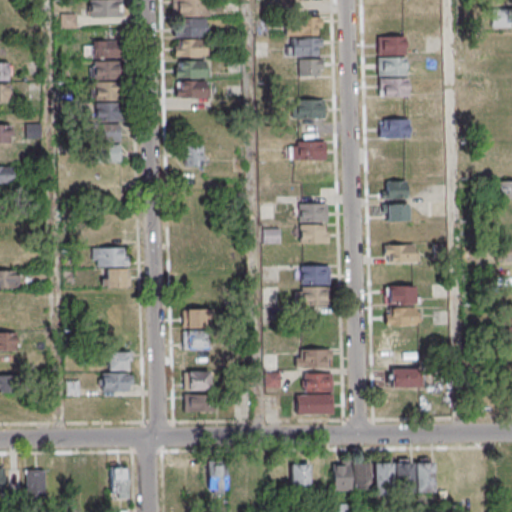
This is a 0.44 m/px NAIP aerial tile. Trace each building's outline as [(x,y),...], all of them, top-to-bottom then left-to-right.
[(88,0),(89,18),(121,18),(120,0),(88,0)] [(173,56),(206,56),(205,0),(171,0),(172,38),(173,38),(173,56)] [(491,27),(511,26),(511,8),(491,8),(491,27)] [(320,35),(320,17),(286,18),(286,35),(320,35)] [(376,37),(376,74),(403,74),(403,37),(376,37)] [(320,38),(290,38),(290,55),(320,55),(320,38)] [(321,59),(298,59),(298,75),(321,75),(321,59)] [(174,77),(205,77),(205,60),(174,60),(174,77)] [(378,96),(407,96),(407,77),(378,77),(378,96)] [(323,79),(295,79),(295,94),(323,94),(323,79)] [(175,98),(205,98),(205,80),(175,80),(175,98)] [(323,100),(295,100),(295,123),(323,123),(323,100)] [(120,162),(120,104),(93,104),(92,162),(120,162)] [(376,138),(408,138),(408,119),(376,119),(376,138)] [(296,162),(322,162),(322,145),(296,144),(296,162)] [(203,147),(184,147),(183,167),(203,167),(203,147)] [(304,165),(303,177),(319,179),(320,166),(304,165)] [(511,179),(501,179),(500,200),(502,200),(502,219),(511,219),(511,179)] [(380,180),(380,199),(406,199),(406,180),(380,180)] [(297,222),(325,222),(325,203),(297,203),(297,222)] [(407,203),(381,203),(381,221),(407,221),(407,203)] [(327,243),(327,225),(298,225),(298,243),(327,243)] [(511,260),(511,242),(493,242),(493,261),(511,260)] [(383,244),(383,261),(416,261),(416,244),(383,244)] [(101,287),(127,287),(127,267),(127,248),(91,247),(90,266),(102,266),(101,287)] [(300,283),(329,283),(329,265),(300,265),(300,283)] [(0,271),(0,287),(18,287),(18,271),(0,271)] [(414,303),(414,285),(385,285),(385,303),(414,303)] [(329,287),(294,286),(294,305),(328,305),(329,287)] [(15,309),(19,309),(19,292),(0,291),(0,329),(15,329),(15,309)] [(511,305),(498,306),(498,328),(511,327),(511,305)] [(416,307),(384,307),(384,325),(416,325),(416,307)] [(181,349),(207,349),(207,308),(181,308),(181,349)] [(385,346),(416,346),(416,328),(385,328),(385,346)] [(330,350),(304,350),(304,366),(330,366),(330,350)] [(128,369),(128,351),(105,351),(105,369),(128,369)] [(386,387),(419,387),(419,368),(386,368),(386,387)] [(209,389),(209,371),(184,371),(184,389),(209,389)] [(435,386),(450,386),(450,371),(435,371),(435,386)] [(100,372),(100,391),(128,391),(128,372),(100,372)] [(0,413),(18,413),(18,393),(17,393),(16,375),(0,374),(0,413)] [(331,391),(331,374),(302,374),(302,391),(331,391)] [(77,380),(65,380),(65,395),(77,395),(77,380)] [(511,406),(511,384),(502,384),(502,407),(511,406)] [(213,412),(213,394),(183,394),(183,412),(213,412)] [(331,414),(331,395),(296,395),(296,414),(331,414)] [(332,492),(434,491),(434,459),(332,459),(332,492)] [(511,490),(511,459),(456,460),(456,491),(511,490)] [(87,491),(106,491),(106,462),(87,462),(87,491)] [(66,463),(66,490),(84,490),(84,463),(66,463)] [(246,491),(246,467),(227,467),(227,463),(207,463),(207,493),(225,493),(225,491),(246,491)] [(290,491),(309,491),(309,463),(290,463),(290,491)] [(128,466),(110,466),(110,497),(128,497),(128,466)] [(25,496),(44,496),(44,468),(25,468),(25,496)]
